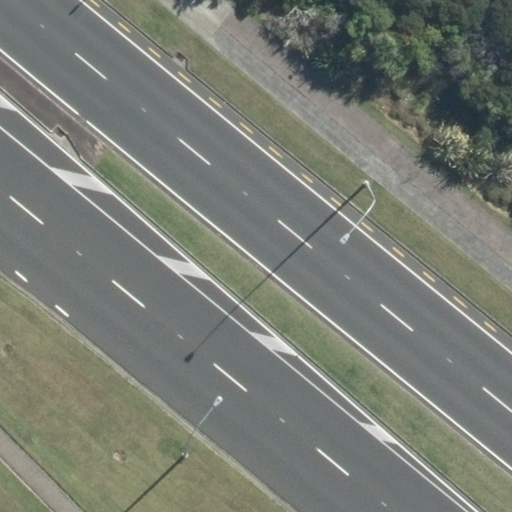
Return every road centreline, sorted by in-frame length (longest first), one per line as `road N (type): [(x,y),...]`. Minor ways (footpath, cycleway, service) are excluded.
road 1 (primary): [(10,0),(511,424)]
road 2 (primary): [(364,511),(0,215)]
